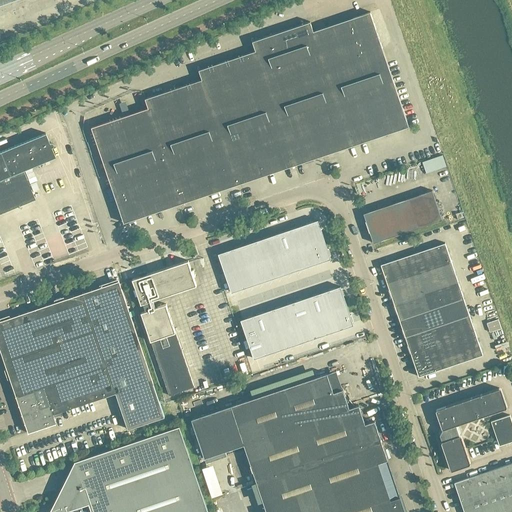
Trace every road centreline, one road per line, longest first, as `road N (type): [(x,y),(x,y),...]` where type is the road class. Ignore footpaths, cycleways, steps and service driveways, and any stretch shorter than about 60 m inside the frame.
road 1 (unclassified): [(443,511),(330,181),(0,291)]
road 2 (primary): [(0,97),(218,0)]
road 3 (primary): [(152,0),(0,70)]
